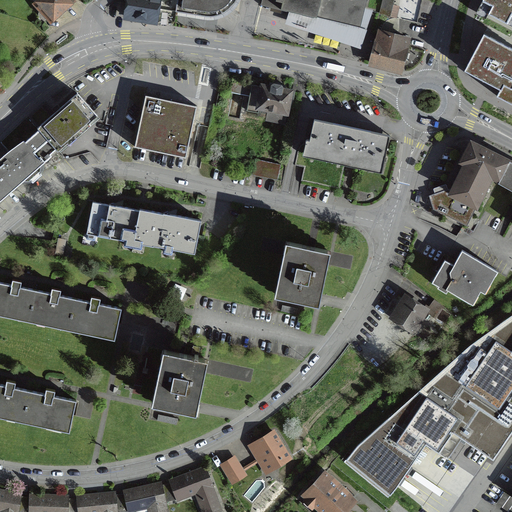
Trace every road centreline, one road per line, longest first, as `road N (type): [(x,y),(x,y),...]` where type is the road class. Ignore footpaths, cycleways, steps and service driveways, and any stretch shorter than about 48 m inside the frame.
road 1 (residential): [(391,224),(356,315),(313,368),(254,419),(189,454),(133,471),(70,479),(0,472)]
road 2 (residential): [(391,224),(117,168),(57,185),(0,228)]
road 3 (secondary): [(93,48),(125,41),(208,47),(404,93)]
